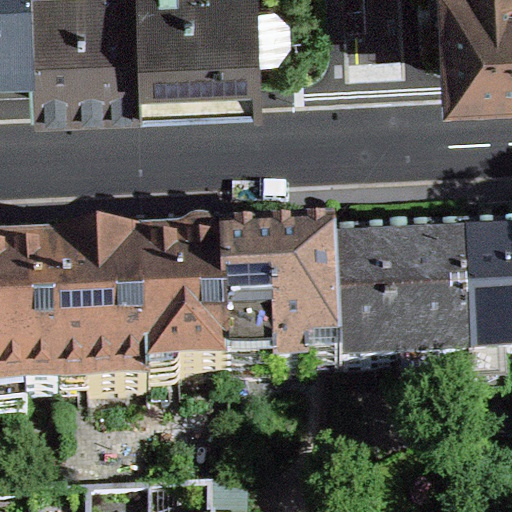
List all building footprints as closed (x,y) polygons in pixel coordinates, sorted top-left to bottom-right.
[(0,0),(0,54),(33,54),(30,0),(0,0)] [(30,0),(33,54),(34,97),(44,96),(139,92),(136,0),(30,0)] [(136,0),(139,92),(151,92),(260,87),(258,52),(275,51),(289,36),(289,15),(273,1),(257,1),(256,0),(136,0)] [(511,0),(446,0),(450,77),(511,73),(511,0)] [(465,239),(471,365),(511,362),(511,236),(479,238),(465,239)] [(338,355),(339,372),(471,365),(465,239),(348,244),(333,245),(338,355)] [(338,355),(333,245),(236,249),(221,250),(227,380),(309,377),(308,357),(338,355)] [(147,374),(141,254),(112,255),(112,247),(81,249),(82,256),(63,257),(53,258),(59,398),(148,394),(147,374)] [(154,253),(141,254),(147,374),(178,372),(178,382),(227,380),(221,250),(154,253)] [(0,259),(0,400),(59,398),(53,258),(0,259)] [(245,511),(246,483),(211,486),(210,511),(245,511)]
